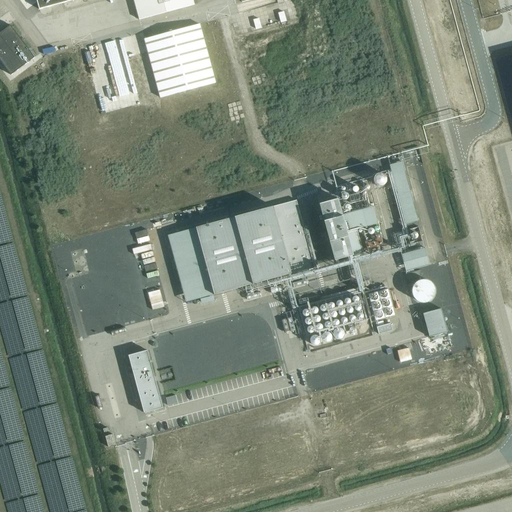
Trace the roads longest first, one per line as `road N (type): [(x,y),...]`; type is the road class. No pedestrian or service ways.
road 1 (unknown): [(140,493),(114,337),(334,277),(307,191)]
road 2 (unclassified): [(451,139),(511,366)]
road 3 (unclassified): [(511,450),(312,511)]
road 4 (unknown): [(140,493),(161,415),(284,383)]
road 5 (unclassified): [(451,139),(484,126),(493,105),(464,0)]
road 6 (unclassified): [(413,0),(451,139)]
